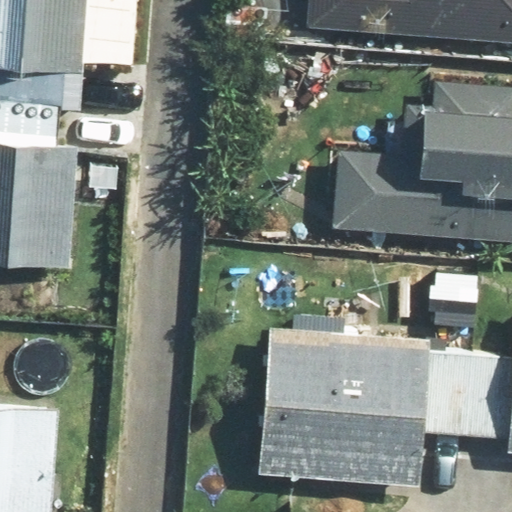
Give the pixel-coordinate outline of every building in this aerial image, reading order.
[(0,0),(0,260),(64,264),(71,146),(49,145),(54,67),(75,69),(79,0),(0,0)] [(511,0),(301,0),(301,21),(511,33),(511,0)] [(332,143),(325,220),(511,237),(511,110),(510,110),(511,88),(511,86),(427,78),(424,103),(399,101),(394,149),(332,143)] [(249,328),(245,475),(409,480),(411,431),(497,434),(496,452),(511,452),(511,305),(502,305),(500,353),(414,350),(414,333),(249,328)] [(0,511),(50,511),(55,402),(0,399),(0,511)]
